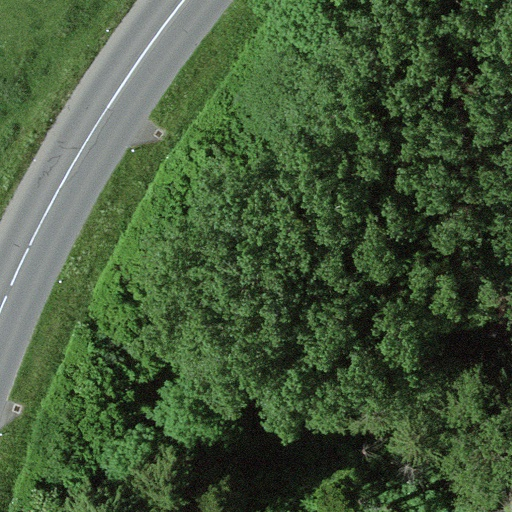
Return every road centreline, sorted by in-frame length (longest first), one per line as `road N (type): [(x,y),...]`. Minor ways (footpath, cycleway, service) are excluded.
road 1 (tertiary): [(181,0),(115,83),(58,185),(0,322)]
road 2 (track): [(511,3),(484,47),(474,196),(511,284)]
